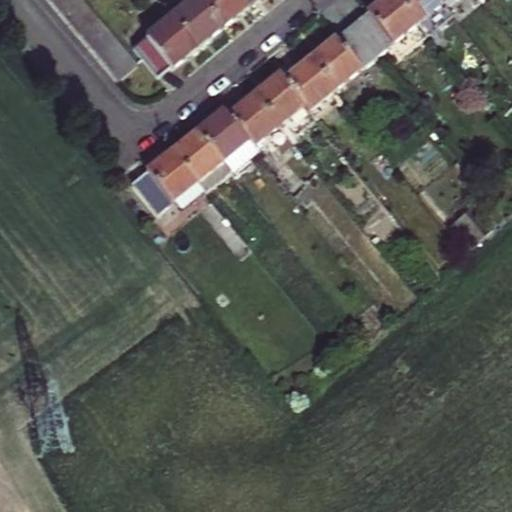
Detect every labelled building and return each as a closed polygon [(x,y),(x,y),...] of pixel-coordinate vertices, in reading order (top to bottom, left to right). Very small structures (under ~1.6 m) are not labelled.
[(76,0),(53,0),(49,4),(58,15),(76,0)] [(68,27),(89,9),(81,0),(76,0),(58,15),(68,27)] [(198,0),(195,0),(172,19),(197,50),(211,39),(223,30),(198,0)] [(235,20),(248,9),(240,0),(198,0),(223,30),(235,20)] [(240,0),(248,9),(259,0),(240,0)] [(387,0),(372,13),(352,30),(377,61),(393,48),(418,27),(396,0),(387,0)] [(421,30),(447,10),(438,0),(396,0),(418,27),(421,30)] [(438,0),(447,10),(458,0),(438,0)] [(78,39),(99,21),(89,9),(68,27),(78,39)] [(453,18),(447,10),(421,30),(428,39),(453,18)] [(177,67),(197,50),(172,19),(134,51),(158,80),(171,69),(172,71),(177,67)] [(88,50),(109,32),(99,21),(78,39),(88,50)] [(402,60),(428,39),(421,30),(418,27),(393,48),(402,60)] [(332,46),(310,63),(336,94),(377,61),(352,30),(332,46)] [(98,61),(118,44),(109,32),(88,50),(98,61)] [(108,73),(128,55),(118,44),(98,61),(108,73)] [(117,85),(138,67),(128,55),(108,73),(117,85)] [(285,84),(306,109),(310,115),(336,94),(310,63),(297,74),(285,84)] [(267,89),(255,99),(280,130),(306,109),(285,84),(280,78),(267,89)] [(229,120),(254,151),(263,144),(280,130),(255,99),(242,109),(229,120)] [(211,125),(198,135),(232,176),(234,177),(259,157),(254,151),(229,120),(224,114),(211,125)] [(186,145),(173,156),(198,186),(207,196),(232,176),(198,135),(186,145)] [(254,151),(259,157),(260,158),(269,151),(263,144),(254,151)] [(156,221),(198,186),(173,156),(153,172),(147,177),(147,178),(132,191),(156,221)]
